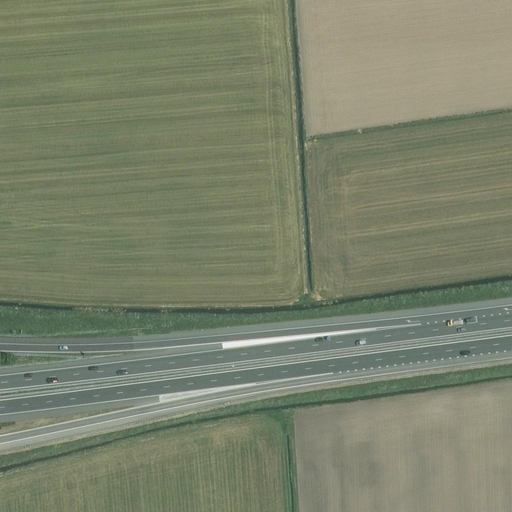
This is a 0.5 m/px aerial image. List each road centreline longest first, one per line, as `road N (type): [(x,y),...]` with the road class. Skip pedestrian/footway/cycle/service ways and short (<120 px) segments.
road 1 (motorway): [(422,330),(0,383)]
road 2 (motorway): [(422,330),(0,346)]
road 3 (motorway): [(0,439),(331,365)]
road 4 (motorway): [(0,407),(331,365)]
road 5 (motorway): [(331,365),(511,342)]
